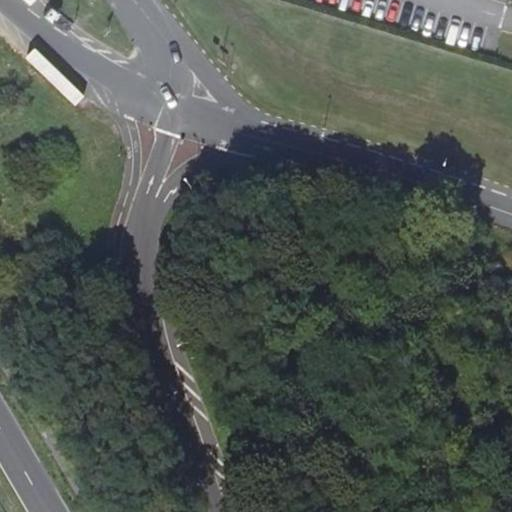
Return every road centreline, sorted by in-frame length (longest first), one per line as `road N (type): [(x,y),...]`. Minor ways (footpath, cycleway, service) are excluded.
road 1 (primary): [(211,511),(146,337),(140,240),(149,200)]
road 2 (tertiary): [(511,213),(256,137)]
road 3 (primary): [(169,113),(110,88),(0,2)]
road 4 (primary): [(149,200),(256,137)]
road 5 (residential): [(256,137),(171,47)]
